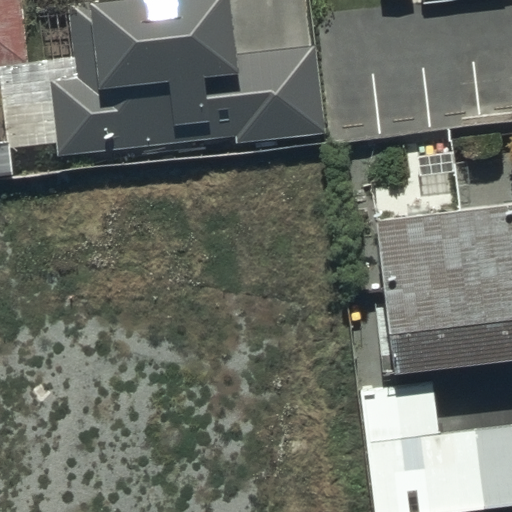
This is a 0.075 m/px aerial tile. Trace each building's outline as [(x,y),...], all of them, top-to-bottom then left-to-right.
[(0,0),(0,66),(30,63),(22,0),(0,0)] [(239,56),(232,0),(124,0),(70,6),(78,74),(52,76),(61,156),(238,137),(238,144),(327,135),(326,122),(317,47),(239,56)] [(229,160),(251,357),(331,347),(307,150),(229,160)] [(511,207),(381,223),(399,377),(511,363),(511,207)] [(198,511),(223,388),(86,360),(69,446),(58,443),(44,511),(198,511)] [(366,392),(371,444),(440,436),(434,384),(366,392)] [(371,444),(379,511),(469,511),(511,507),(511,427),(440,436),(371,444)]
